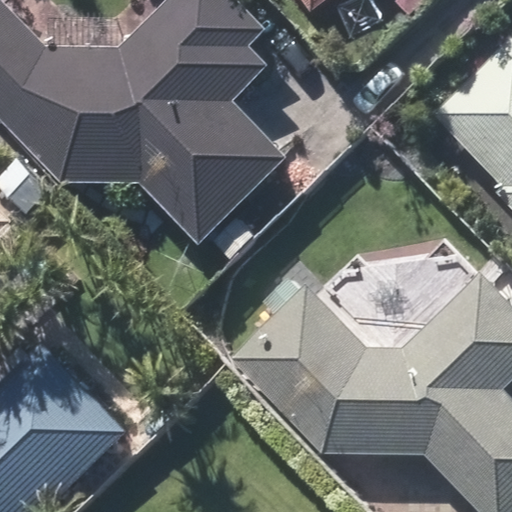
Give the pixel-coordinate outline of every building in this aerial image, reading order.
[(151,184),(215,247),(304,157),(249,102),(285,66),(268,50),(284,32),(251,0),(185,0),(133,53),(134,16),(61,16),(62,49),(12,0),(0,0),(0,111),(73,184),(151,184)] [(26,11),(36,13),(45,6),(45,0),(19,0),(19,2),(26,11)] [(316,0),(324,11),(338,0),(316,0)] [(511,53),(448,115),(511,181),(511,191),(511,193),(511,53)] [(7,186),(38,216),(62,191),(31,161),(7,186)] [(225,244),(241,262),(264,239),(248,222),(225,244)] [(441,456),(493,511),(511,511),(511,292),(496,275),(415,352),(379,350),(317,286),(310,293),(299,281),(273,306),(284,318),(242,357),(333,455),(441,456)] [(389,303),(401,308),(412,304),(417,292),(412,281),(400,277),(390,281),(385,291),(389,303)] [(0,511),(57,511),(140,434),(57,346),(0,400),(0,511)] [(152,419),(167,434),(188,415),(172,400),(152,419)]
